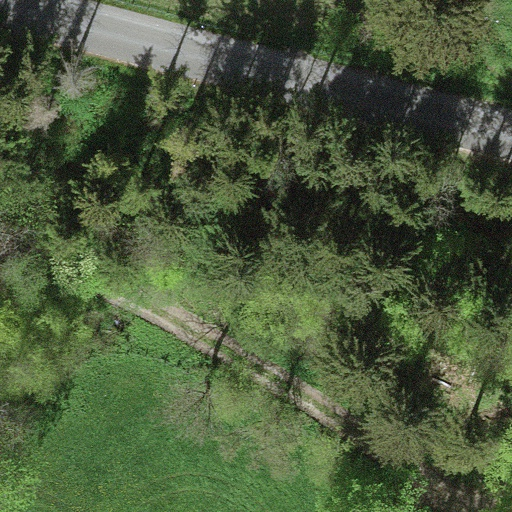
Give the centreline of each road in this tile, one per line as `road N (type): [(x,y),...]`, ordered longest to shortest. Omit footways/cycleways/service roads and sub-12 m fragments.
road 1 (track): [(464,511),(368,405),(194,337),(0,241)]
road 2 (tertiary): [(511,124),(37,0)]
